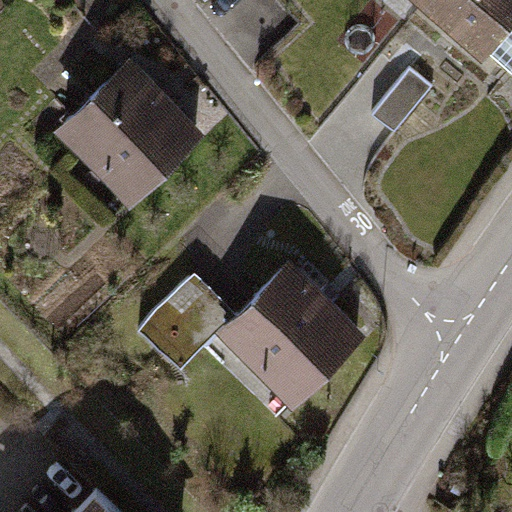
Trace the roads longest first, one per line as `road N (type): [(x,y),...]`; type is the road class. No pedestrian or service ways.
road 1 (residential): [(166,0),(411,297),(462,331)]
road 2 (residential): [(462,331),(369,487)]
